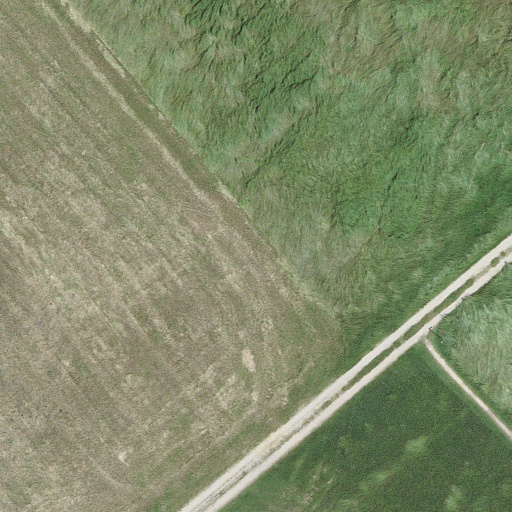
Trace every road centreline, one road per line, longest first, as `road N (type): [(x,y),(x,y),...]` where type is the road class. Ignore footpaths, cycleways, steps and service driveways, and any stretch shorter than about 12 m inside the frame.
road 1 (track): [(208,511),(409,345)]
road 2 (track): [(409,345),(511,260)]
